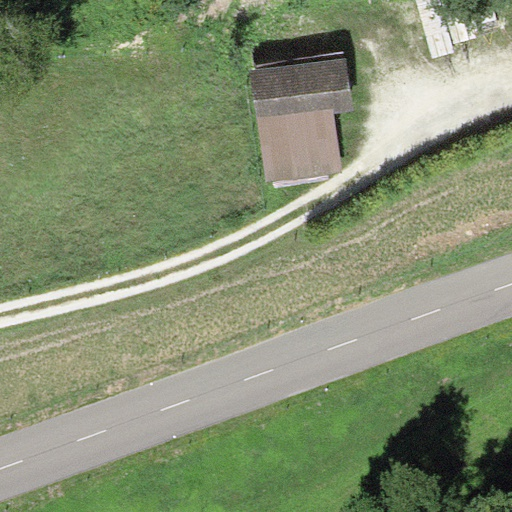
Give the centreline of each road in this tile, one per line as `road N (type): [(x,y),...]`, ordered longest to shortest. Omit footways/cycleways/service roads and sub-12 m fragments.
road 1 (track): [(0,313),(165,266),(423,143),(511,115)]
road 2 (tertiary): [(511,288),(0,474)]
